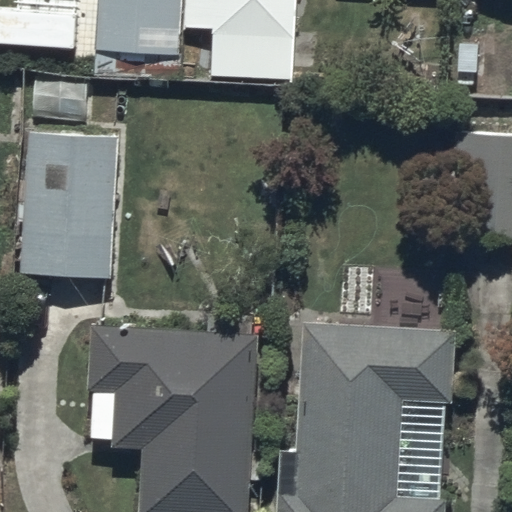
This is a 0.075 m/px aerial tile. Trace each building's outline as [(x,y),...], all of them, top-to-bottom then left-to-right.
[(183,27),(184,0),(99,0),(97,50),(181,54),(183,27)] [(184,0),(183,27),(213,28),(211,74),(293,78),(297,0),(184,0)] [(110,277),(118,131),(25,126),(17,272),(110,277)] [(511,133),(453,130),(447,235),(511,237),(511,133)] [(276,451),(274,511),(442,511),(443,499),(396,497),(399,403),(454,405),(456,326),(300,322),(297,452),(276,451)] [(88,390),(92,390),(89,436),(111,438),(110,448),(141,449),(137,511),(248,511),(257,331),(89,325),(88,390)]
